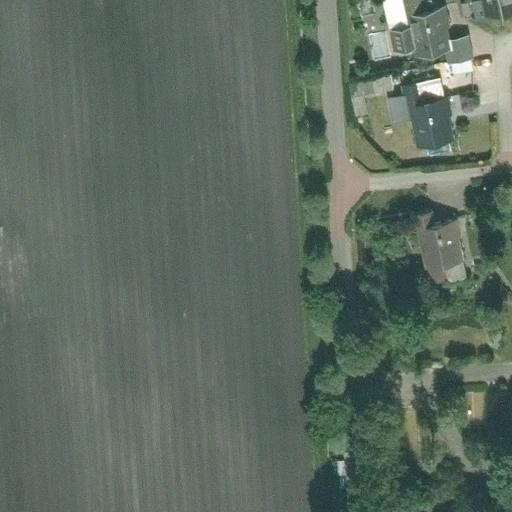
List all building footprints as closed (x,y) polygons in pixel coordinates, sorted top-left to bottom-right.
[(387,0),(371,1),(372,25),(388,24),(388,9),(389,9),(389,0),(387,0)] [(402,0),(404,10),(425,6),(423,0),(402,0)] [(511,0),(477,0),(480,14),(511,7),(511,0)] [(404,10),(412,51),(449,44),(448,36),(441,3),(425,6),(404,10)] [(468,32),(448,36),(449,44),(452,58),(472,54),(468,32)] [(400,82),(412,143),(451,136),(440,75),(400,82)] [(419,266),(461,258),(452,217),(411,225),(419,266)] [(471,433),(511,429),(511,406),(511,393),(468,396),(471,433)]
